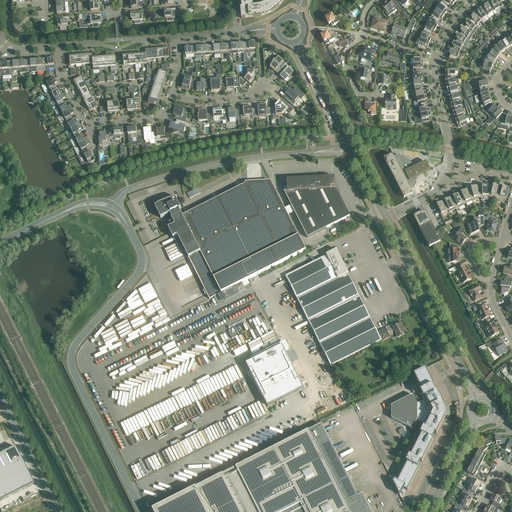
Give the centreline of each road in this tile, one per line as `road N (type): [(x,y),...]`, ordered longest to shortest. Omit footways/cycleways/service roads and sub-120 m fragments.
road 1 (tertiary): [(141,511),(70,363),(75,343),(140,268),(124,220)]
road 2 (tertiary): [(113,204),(128,188),(212,164),(342,149)]
road 3 (residential): [(170,93),(162,117),(86,123),(59,73),(57,46)]
road 4 (tertiary): [(385,217),(469,382)]
road 5 (unclassified): [(57,511),(0,397)]
